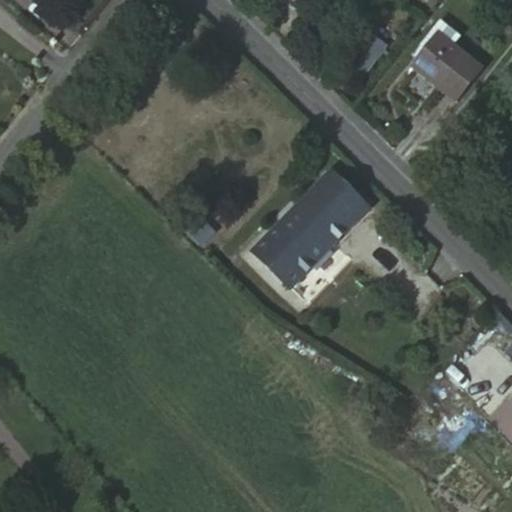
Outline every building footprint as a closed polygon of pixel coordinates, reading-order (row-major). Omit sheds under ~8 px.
[(278,0),(303,20),(319,0),(278,0)] [(373,36),(348,67),(364,80),(389,48),(373,36)] [(392,76),(437,114),(464,82),(419,42),(392,76)] [(264,229),(299,266),(353,215),(318,178),(264,229)] [(271,293),(299,266),(264,229),(237,255),(271,293)] [(511,414),(503,424),(511,432),(511,414)]
